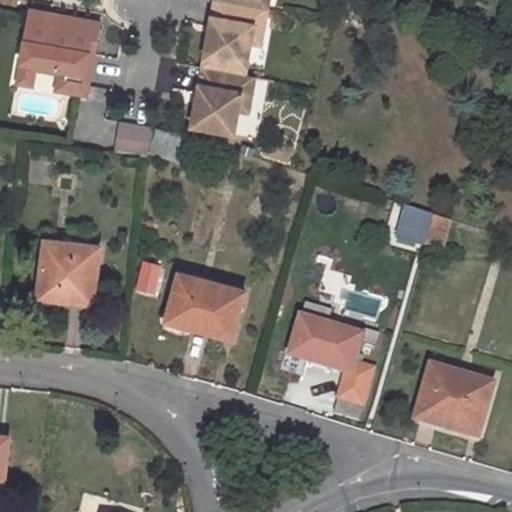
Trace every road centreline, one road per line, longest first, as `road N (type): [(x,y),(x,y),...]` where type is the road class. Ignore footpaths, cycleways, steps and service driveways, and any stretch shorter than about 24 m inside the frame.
road 1 (residential): [(0,370),(138,402),(208,475),(214,511)]
road 2 (residential): [(341,511),(424,483),(511,497)]
